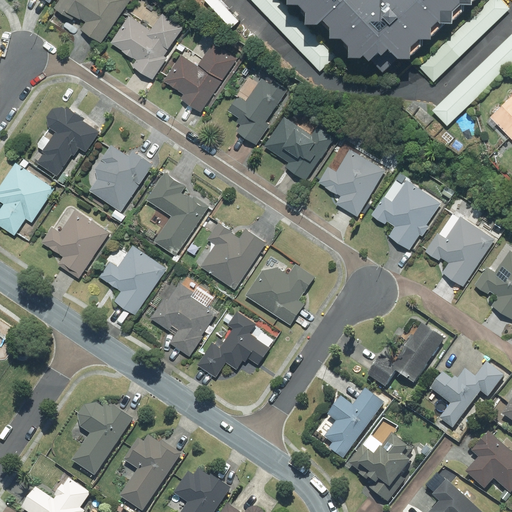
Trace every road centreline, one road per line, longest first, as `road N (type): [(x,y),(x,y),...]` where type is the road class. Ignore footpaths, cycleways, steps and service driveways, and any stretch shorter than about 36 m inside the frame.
road 1 (residential): [(0,110),(23,58),(73,64),(352,257),(372,288),(340,317),(252,444)]
road 2 (residential): [(83,332),(252,444)]
road 3 (residential): [(83,332),(0,459)]
